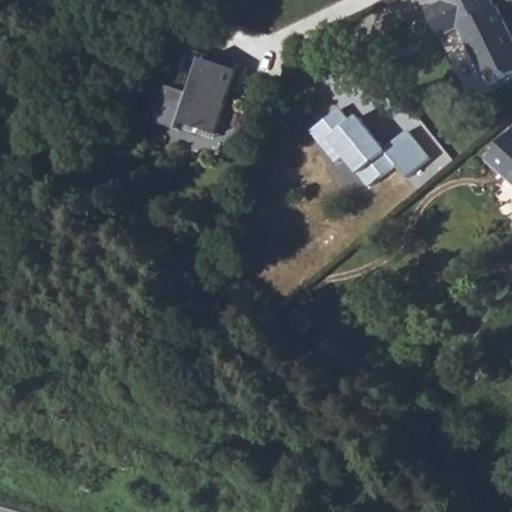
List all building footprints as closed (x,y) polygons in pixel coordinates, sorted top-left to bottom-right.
[(447,0),(427,10),(439,34),(458,26),(487,86),(511,74),(511,40),(495,7),(493,9),(488,0),(447,0)] [(304,32),(308,39),(318,35),(314,28),(304,32)] [(251,67),(192,47),(183,72),(200,78),(195,94),(170,85),(157,121),(183,130),(185,126),(218,137),(234,90),(242,93),(251,67)] [(298,71),(306,73),(309,63),(300,61),(298,71)] [(345,105),(308,132),(332,164),(345,155),(368,187),(402,162),(410,172),(429,157),(411,133),(389,150),(361,112),(354,118),(345,105)] [(511,134),(489,161),(511,182),(511,134)] [(289,318),(303,331),(312,322),(298,309),(289,318)] [(490,406),(511,422),(511,401),(500,393),(490,406)]
